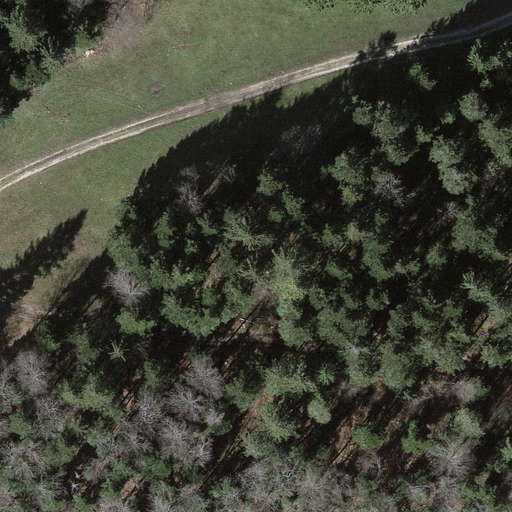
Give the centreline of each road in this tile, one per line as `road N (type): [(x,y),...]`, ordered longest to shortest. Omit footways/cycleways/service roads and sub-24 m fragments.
road 1 (track): [(511,17),(90,142),(0,183)]
road 2 (track): [(0,304),(218,340),(511,361)]
